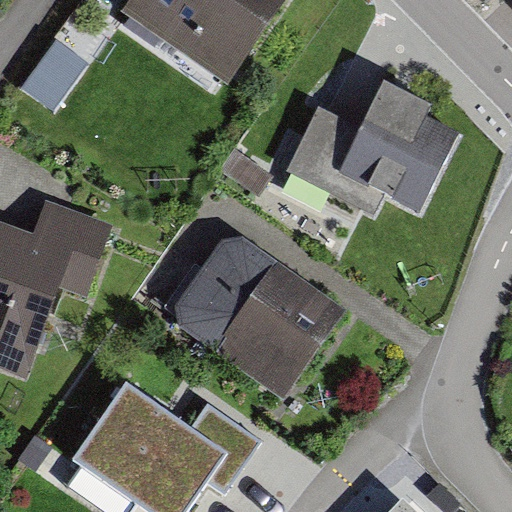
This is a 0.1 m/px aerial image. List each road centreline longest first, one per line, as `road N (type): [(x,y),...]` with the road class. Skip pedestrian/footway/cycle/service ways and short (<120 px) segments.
road 1 (residential): [(318,511),(392,433),(453,408)]
road 2 (residential): [(453,408),(511,247)]
road 3 (residential): [(511,88),(424,0)]
